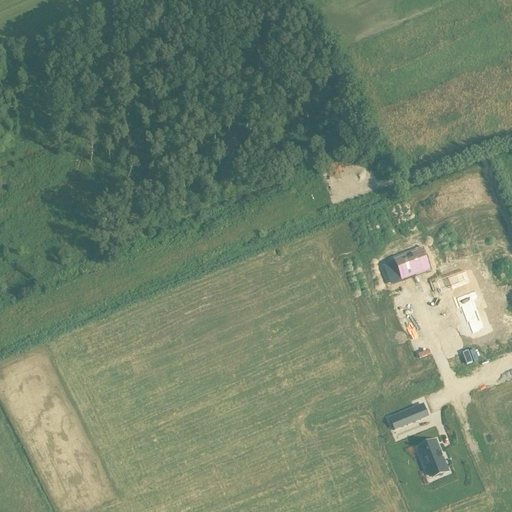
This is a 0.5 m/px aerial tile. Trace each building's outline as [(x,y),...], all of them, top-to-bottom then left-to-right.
[(372,167),(364,168),(365,173),(360,174),(360,181),(373,179),(372,167)] [(417,259),(395,267),(402,283),(423,275),(417,259)] [(511,283),(496,290),(510,327),(511,326),(511,283)] [(401,335),(388,341),(394,358),(392,359),(396,369),(410,363),(412,363),(408,353),(406,354),(403,345),(405,345),(401,335)] [(423,405),(390,419),(395,430),(428,417),(423,405)] [(424,446),(420,448),(421,448),(424,455),(433,478),(448,472),(435,442),(424,446)]
